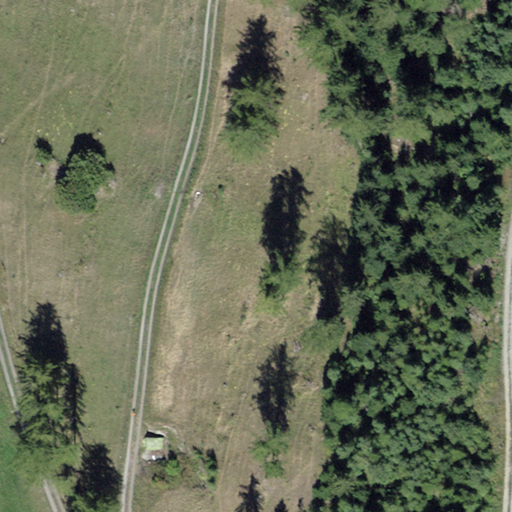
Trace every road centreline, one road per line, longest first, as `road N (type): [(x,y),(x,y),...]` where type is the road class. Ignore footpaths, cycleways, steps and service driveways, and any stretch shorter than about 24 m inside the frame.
road 1 (track): [(121,511),(145,292),(193,118),(209,0)]
road 2 (track): [(500,511),(511,236)]
road 3 (track): [(0,346),(57,511)]
